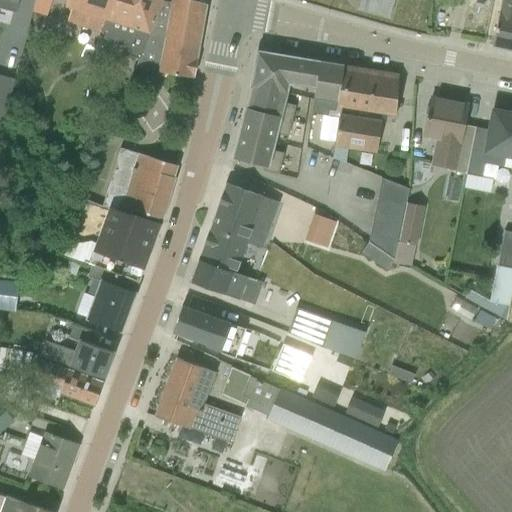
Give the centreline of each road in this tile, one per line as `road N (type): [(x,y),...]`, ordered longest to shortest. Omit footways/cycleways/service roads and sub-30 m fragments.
road 1 (tertiary): [(76,511),(178,228),(231,0)]
road 2 (unclassified): [(511,71),(257,18),(234,0)]
